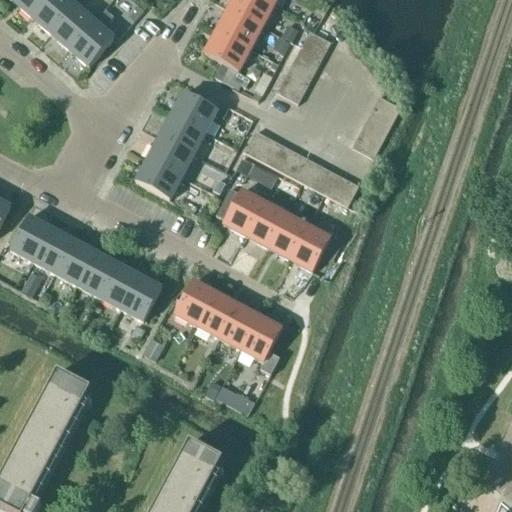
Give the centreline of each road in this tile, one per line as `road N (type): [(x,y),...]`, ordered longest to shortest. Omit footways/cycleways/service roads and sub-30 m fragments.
road 1 (residential): [(278,309),(66,194)]
road 2 (residential): [(103,132),(194,0)]
road 3 (residential): [(103,132),(0,42)]
